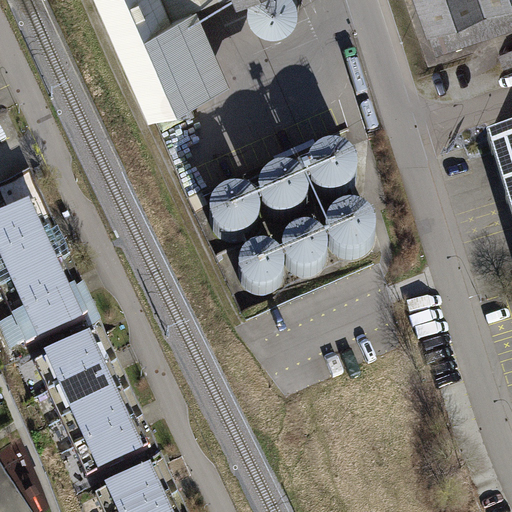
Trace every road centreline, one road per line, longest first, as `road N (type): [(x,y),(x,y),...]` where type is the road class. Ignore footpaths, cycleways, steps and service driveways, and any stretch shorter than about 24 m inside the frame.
road 1 (residential): [(0,30),(225,511)]
road 2 (residential): [(404,133),(511,466)]
road 3 (residential): [(362,0),(404,133)]
